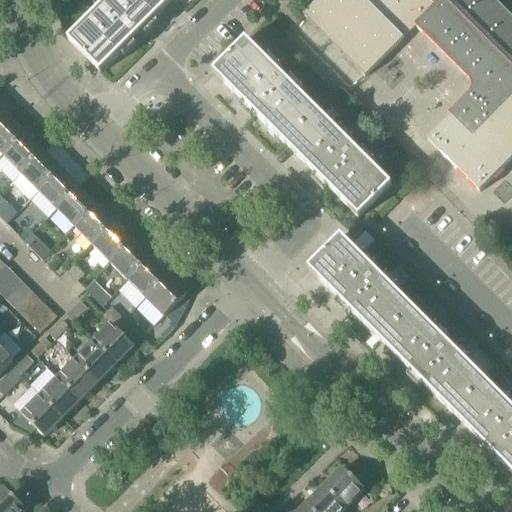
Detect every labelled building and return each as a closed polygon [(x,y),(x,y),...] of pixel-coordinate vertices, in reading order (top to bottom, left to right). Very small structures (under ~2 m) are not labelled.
[(109,0),(68,42),(100,75),(175,0),(109,0)] [(412,32),(417,26),(443,0),(320,0),(303,18),(306,21),(308,19),(363,74),(361,76),(365,79),(403,41),(402,40),(412,31),(412,32)] [(443,0),(417,26),(468,77),(468,87),(478,87),(480,89),(427,142),(479,194),(511,160),(511,19),(492,0),(443,0)] [(213,74),(285,147),(358,220),(391,187),(245,42),(213,74)] [(0,126),(8,119),(0,110),(0,126)] [(0,126),(0,155),(3,159),(26,136),(8,119),(0,126)] [(3,159),(21,176),(43,154),(26,136),(3,159)] [(21,176),(39,194),(61,172),(43,154),(21,176)] [(39,194),(55,211),(78,188),(61,172),(39,194)] [(55,211),(74,230),(97,207),(78,188),(55,211)] [(0,213),(8,206),(1,198),(0,198),(0,213)] [(74,230),(92,248),(115,225),(97,207),(74,230)] [(92,248),(110,266),(133,243),(115,225),(92,248)] [(511,410),(486,384),(340,238),(308,271),(453,417),(481,445),(511,475),(511,410)] [(29,249),(42,262),(51,254),(38,241),(29,249)] [(110,266),(128,283),(150,261),(133,243),(110,266)] [(128,283),(146,301),(168,279),(150,261),(128,283)] [(0,273),(0,290),(14,276),(6,268),(0,273)] [(53,273),(60,280),(64,276),(57,269),(53,273)] [(0,290),(0,295),(6,302),(23,285),(14,276),(0,290)] [(168,279),(146,301),(164,319),(187,297),(168,279)] [(6,302),(14,310),(31,293),(23,285),(6,302)] [(73,293),(78,299),(86,291),(80,285),(73,293)] [(14,310),(23,319),(40,302),(31,293),(14,310)] [(23,319),(32,327),(49,311),(40,302),(23,319)] [(67,318),(74,325),(87,311),(80,304),(67,318)] [(103,318),(112,327),(133,348),(141,339),(111,309),(103,318)] [(49,311),(32,327),(40,336),(57,319),(49,311)] [(49,336),(56,343),(69,329),(63,322),(49,336)] [(112,327),(94,345),(116,367),(134,349),(133,348),(112,327)] [(170,328),(160,338),(164,342),(174,332),(170,328)] [(31,354),(38,361),(52,347),(45,340),(31,354)] [(94,345),(76,363),(98,385),(116,367),(94,345)] [(0,349),(0,376),(13,363),(0,349)] [(14,372),(20,379),(34,365),(27,358),(14,372)] [(76,363),(58,381),(81,403),(98,385),(76,363)] [(14,372),(0,385),(0,394),(4,399),(22,380),(20,379),(14,372)] [(58,381),(40,398),(63,421),(81,403),(58,381)] [(63,421),(40,398),(22,417),(44,439),(63,421)] [(342,469),(323,488),(346,510),(364,492),(342,469)] [(323,488),(305,506),(311,511),(344,511),(346,510),(323,488)] [(26,511),(4,489),(0,493),(0,511),(26,511)]
